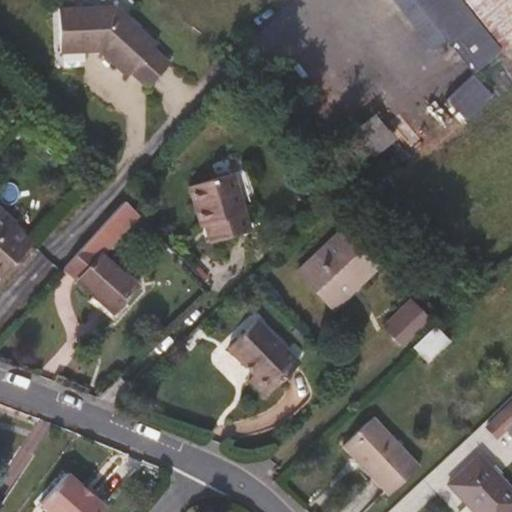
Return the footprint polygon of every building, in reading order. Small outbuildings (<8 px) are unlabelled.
[(118,7),(62,8),(63,50),(103,49),(130,77),(159,45),(118,7)] [(469,71),(445,96),(467,117),(491,92),(469,71)] [(412,127),(390,100),(342,138),(364,166),(412,127)] [(253,230),(236,172),(186,187),(195,218),(201,216),(209,243),(253,230)] [(138,215),(126,201),(87,244),(101,256),(138,215)] [(0,272),(3,275),(33,242),(0,211),(0,272)] [(379,268),(341,227),(292,273),(331,313),(379,268)] [(101,256),(87,244),(63,270),(112,314),(137,288),(101,256)] [(432,325),(413,306),(386,333),(405,352),(432,325)] [(300,365),(259,323),(232,351),(255,375),(250,380),(267,397),(300,365)] [(448,341),(437,330),(415,352),(425,363),(448,341)] [(511,424),(511,399),(482,427),(494,440),(511,424)] [(417,466),(371,417),(340,447),(385,496),(417,466)] [(88,438),(76,433),(71,445),(83,451),(88,438)] [(511,511),(511,494),(477,456),(447,486),(472,511),(511,511)] [(103,511),(109,507),(70,466),(21,511),(103,511)]
